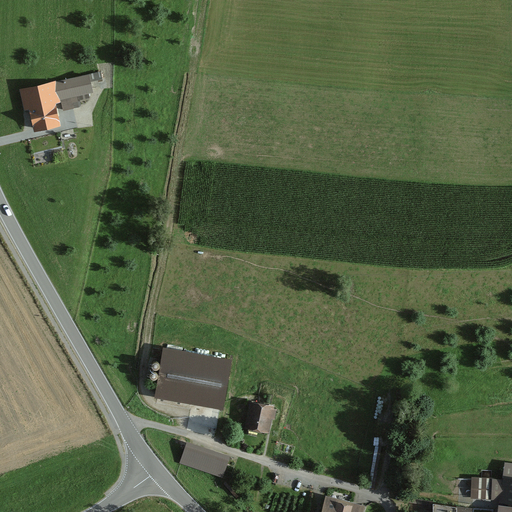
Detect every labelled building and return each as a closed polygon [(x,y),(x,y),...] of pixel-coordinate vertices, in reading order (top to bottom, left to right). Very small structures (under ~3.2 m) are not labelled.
[(98,73),(24,88),(29,110),(37,109),(41,127),(65,122),(60,99),(101,90),(98,73)] [(236,362),(168,350),(160,396),(228,408),(236,362)] [(277,404),(253,399),(248,426),(271,431),(277,404)] [(233,457),(190,442),(183,461),(227,476),(233,457)] [(506,480),(474,479),(473,498),(504,499),(503,511),(511,511),(511,462),(507,462),(506,480)] [(369,511),(373,500),(336,491),(330,511),(369,511)]
